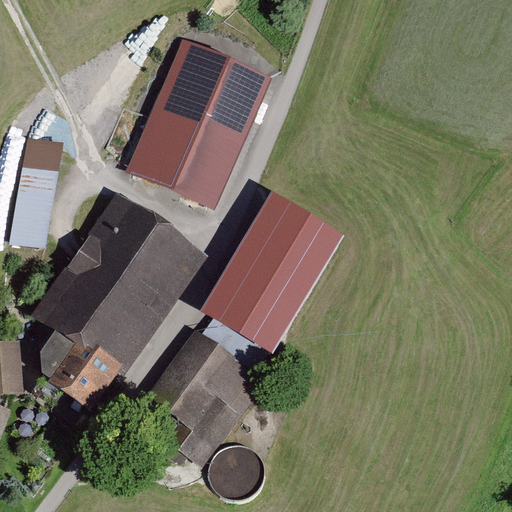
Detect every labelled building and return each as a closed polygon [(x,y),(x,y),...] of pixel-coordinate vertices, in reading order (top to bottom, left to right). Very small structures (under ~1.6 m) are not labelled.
[(270,77),(179,40),(124,173),(216,210),(270,77)] [(31,137),(11,246),(47,252),(67,144),(31,137)] [(49,389),(93,419),(204,262),(125,207),(41,326),(76,351),(49,389)] [(267,390),(199,343),(151,410),(183,432),(170,452),(206,477),(267,390)] [(0,398),(25,397),(22,347),(0,348),(0,398)] [(12,416),(0,411),(0,447),(1,447),(12,416)]
